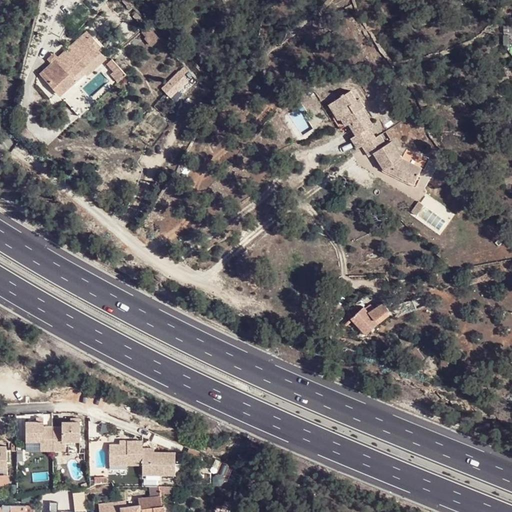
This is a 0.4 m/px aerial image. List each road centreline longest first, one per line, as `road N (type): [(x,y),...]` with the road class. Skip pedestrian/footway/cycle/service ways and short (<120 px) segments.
road 1 (motorway): [(511,474),(252,367),(0,237)]
road 2 (motorway): [(0,280),(251,410),(497,511)]
road 3 (residential): [(0,409),(75,407),(148,434)]
